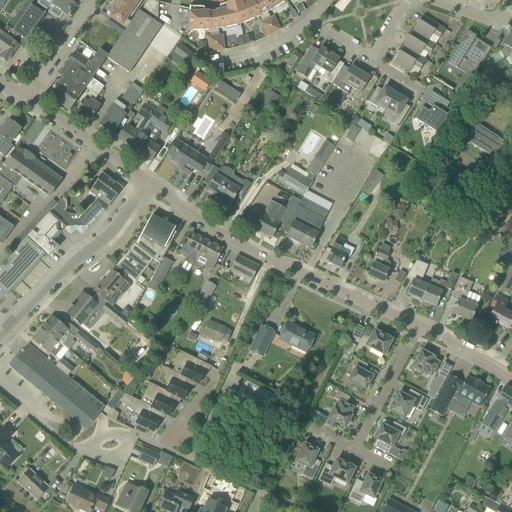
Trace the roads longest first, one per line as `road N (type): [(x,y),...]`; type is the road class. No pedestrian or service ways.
road 1 (tertiary): [(413,324),(203,225),(145,182)]
road 2 (residential): [(300,511),(152,443),(196,392)]
road 3 (residential): [(2,329),(111,231),(145,182)]
road 4 (tertiary): [(145,182),(29,98)]
road 5 (residential): [(349,448),(413,324)]
road 6 (residential): [(29,98),(100,0)]
